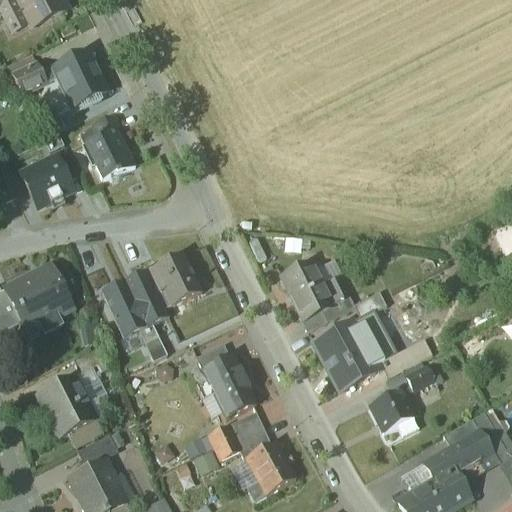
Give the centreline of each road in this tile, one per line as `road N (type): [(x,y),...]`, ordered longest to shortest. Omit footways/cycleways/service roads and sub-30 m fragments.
road 1 (residential): [(215,215),(258,315),(366,511)]
road 2 (residential): [(108,0),(215,215)]
road 3 (residential): [(215,215),(0,252)]
